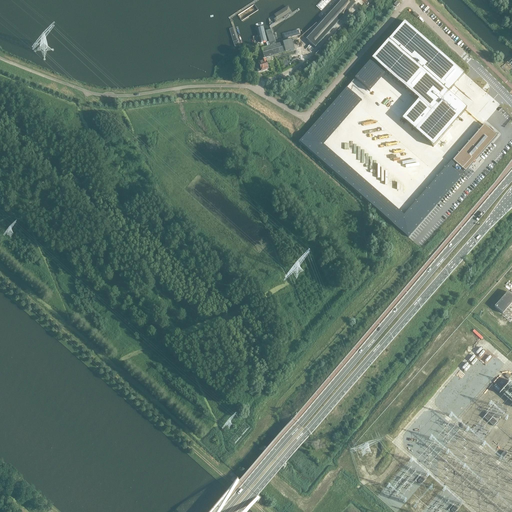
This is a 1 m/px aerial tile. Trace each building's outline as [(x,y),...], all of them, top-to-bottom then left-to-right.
[(254,0),(242,0),(228,9),(232,15),(254,0)] [(342,0),(306,40),(315,48),(355,3),(351,0),(342,0)] [(336,1),(335,0),(326,0),(321,7),(326,12),(336,1)] [(239,15),(241,18),(254,11),(251,7),(239,15)] [(324,15),(319,11),(307,24),(312,28),(324,15)] [(303,18),(299,12),(286,20),(290,27),(303,18)] [(239,21),(234,23),(240,42),(245,40),(239,21)] [(371,59),(355,78),(370,92),(386,73),(418,100),(402,119),(433,147),(467,109),(447,93),(454,85),(464,74),(404,22),(388,40),(371,59)] [(306,35),(303,27),(284,32),(286,40),(306,35)] [(232,28),(227,29),(232,48),(238,46),(232,28)] [(262,53),(264,58),(294,50),(291,40),(282,42),(276,44),(271,30),(265,31),(270,46),(262,48),(263,53),(262,53)] [(258,63),(261,71),(268,69),(265,59),(260,60),(260,61),(258,62),(258,63)] [(453,162),(449,167),(461,177),(497,136),(491,131),(492,131),(492,130),(492,129),(491,129),(490,129),(484,125),(452,161),(453,162)] [(494,307),(496,308),(502,314),(511,302),(511,296),(507,292),(494,307)] [(481,378),(486,382),(498,369),(494,364),(481,378)] [(499,394),(511,405),(511,382),(510,381),(499,394)] [(487,413),(483,417),(494,427),(498,423),(487,413)]
